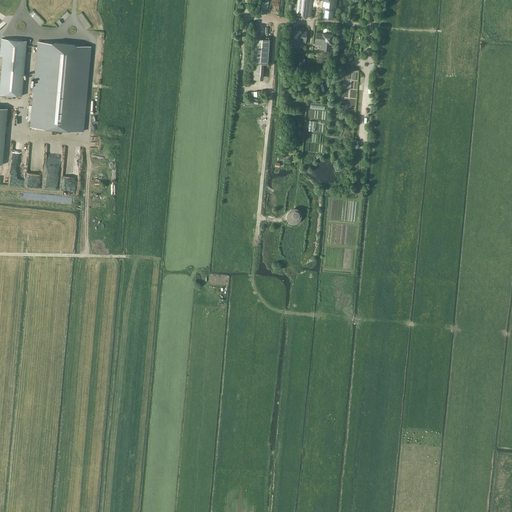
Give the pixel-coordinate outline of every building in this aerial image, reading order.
[(261,0),(260,8),(267,10),(269,0),(261,0)] [(292,0),(291,13),(296,14),(296,15),(311,17),(312,0),(292,0)] [(334,10),(335,10),(336,0),(323,0),(322,9),(323,9),(322,18),(333,19),(334,10)] [(299,47),(299,42),(306,43),(307,31),(291,29),(289,46),(299,47)] [(316,32),(315,44),(321,45),(321,49),(331,50),(333,34),(316,32)] [(0,55),(3,55),(0,84),(0,93),(22,96),(26,41),(1,38),(0,53),(0,55)] [(29,127),(84,132),(91,46),(37,41),(29,127)] [(309,121),(308,131),(314,132),(316,122),(309,121)]
